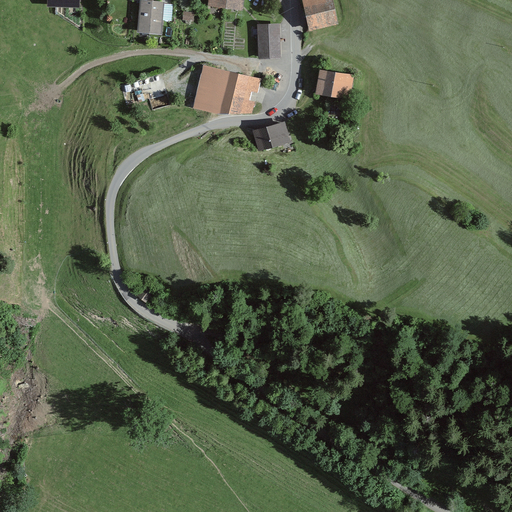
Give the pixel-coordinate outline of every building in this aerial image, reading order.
[(164,1),(151,0),(140,0),(138,31),(161,33),(162,20),(164,3),(164,1)] [(243,9),(244,0),(226,0),(226,7),(243,9)] [(333,0),(302,0),(310,30),(339,23),(333,0)] [(173,4),(164,3),(162,20),(172,21),(173,4)] [(195,12),(184,11),(183,20),(195,21),(195,12)] [(280,22),(258,23),(259,59),(281,58),(280,22)] [(261,77),(200,63),(190,108),(214,114),(250,113),(253,101),(248,100),(250,93),(257,94),(261,77)] [(354,75),(320,68),(316,92),(350,98),(354,75)] [(285,120),(252,130),(258,151),(291,141),(285,120)] [(145,287),(137,296),(146,303),(153,293),(145,287)]
